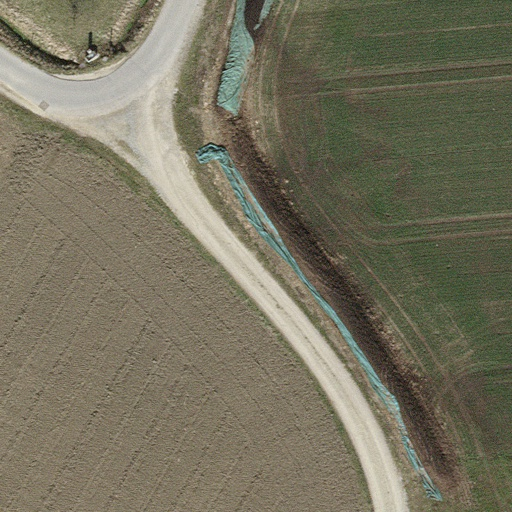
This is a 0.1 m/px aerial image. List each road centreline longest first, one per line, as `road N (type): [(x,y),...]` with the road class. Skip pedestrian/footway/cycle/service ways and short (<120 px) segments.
road 1 (track): [(406,511),(335,360),(166,151),(133,80)]
road 2 (track): [(133,80),(89,97),(42,89),(0,56)]
